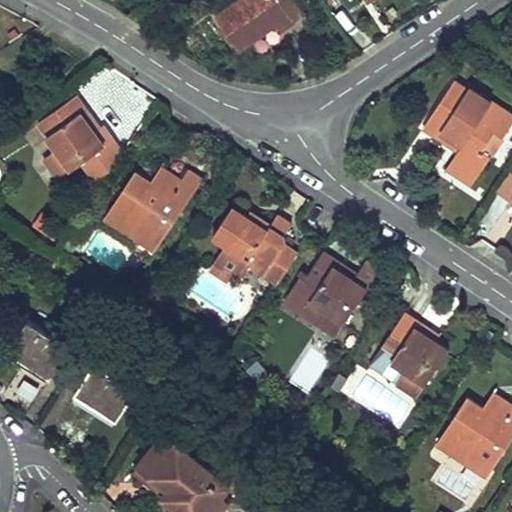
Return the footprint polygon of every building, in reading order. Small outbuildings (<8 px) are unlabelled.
[(281,2),(279,0),(240,0),(218,15),(241,50),(277,26),(282,34),(295,24),(293,20),(281,2)] [(304,12),(296,0),(284,0),(281,2),(293,20),(304,12)] [(469,92),(454,82),(425,128),(442,139),(446,133),(464,145),(459,151),(453,161),(476,177),(491,155),(484,150),(496,133),(503,139),(511,125),(511,115),(472,88),(469,92)] [(102,129),(78,95),(73,99),(96,132),(102,129)] [(96,132),(73,99),(44,119),(54,133),(49,137),(58,150),(53,153),(66,173),(84,160),(102,186),(124,154),(105,127),(102,129),(96,132)] [(54,133),(44,119),(39,122),(49,137),(54,133)] [(464,145),(446,133),(442,139),(459,151),(464,145)] [(66,173),(53,153),(46,158),(59,178),(66,173)] [(476,177),(453,161),(448,169),(471,185),(476,177)] [(157,189),(169,171),(162,167),(152,181),(150,185),(157,189)] [(511,200),(511,172),(507,169),(494,190),(511,202),(511,200)] [(152,181),(136,171),(105,217),(135,236),(138,231),(160,245),(176,222),(169,218),(178,205),(184,209),(204,180),(189,170),(182,180),(169,171),(157,189),(150,185),(152,181)] [(169,218),(176,222),(184,209),(178,205),(169,218)] [(233,207),(215,235),(227,243),(216,261),(235,274),(244,280),(254,266),(280,283),(299,253),(281,241),(293,224),(279,215),(272,225),(258,216),(255,221),(248,217),(233,207)] [(258,216),(252,212),(248,217),(255,221),(258,216)] [(160,245),(138,231),(135,236),(157,250),(160,245)] [(384,273),(366,261),(354,278),(321,257),(309,274),(305,271),(290,294),(322,316),(342,329),(369,289),(372,290),(384,273)] [(235,274),(216,261),(210,268),(230,282),(235,274)] [(442,335),(406,312),(402,317),(438,340),(442,335)] [(342,329),(322,316),(318,322),(337,336),(342,329)] [(438,340),(402,317),(384,344),(397,353),(394,358),(408,367),(402,376),(423,389),(450,349),(438,340)] [(85,353),(31,319),(11,350),(65,385),(85,353)] [(397,353),(384,344),(381,349),(394,358),(397,353)] [(140,388),(85,353),(65,385),(119,420),(140,388)] [(423,389),(402,376),(398,382),(419,396),(423,389)] [(488,416),(501,397),(495,393),(484,409),(482,412),(488,416)] [(484,409),(469,398),(438,442),(465,462),(469,455),(491,470),(507,447),(502,442),(510,430),(511,430),(511,404),(501,397),(488,416),(482,412),(484,409)] [(502,442),(507,447),(511,439),(511,430),(510,430),(502,442)] [(181,508),(213,469),(167,431),(141,463),(171,487),(167,493),(165,494),(181,508)] [(491,470),(469,455),(465,462),(486,477),(491,470)] [(171,487),(141,463),(136,468),(167,493),(171,487)]
